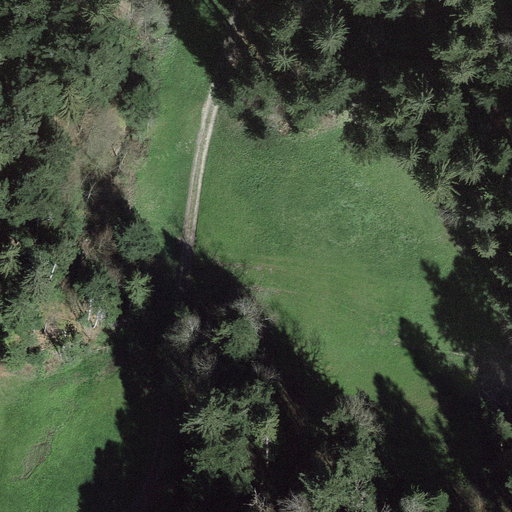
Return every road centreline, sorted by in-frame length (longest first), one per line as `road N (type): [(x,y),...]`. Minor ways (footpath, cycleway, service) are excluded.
road 1 (track): [(244,0),(188,227),(164,419),(137,505),(126,511)]
road 2 (track): [(511,134),(467,81),(370,0)]
